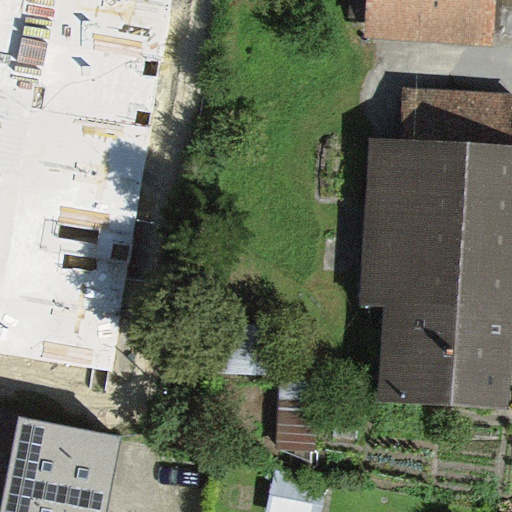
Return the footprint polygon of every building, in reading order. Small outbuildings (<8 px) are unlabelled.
[(178,0),(0,0),(0,355),(117,375),(178,0)] [(497,0),(367,0),(366,39),(496,45),(497,0)] [(511,93),(404,88),(402,138),(511,143),(511,93)] [(511,143),(402,138),(371,136),(361,306),(385,307),(511,314),(511,143)] [(511,348),(511,314),(385,307),(379,401),(508,409),(511,348)] [(218,327),(216,374),(272,376),(274,330),(218,327)] [(318,383),(280,381),(276,449),(314,451),(318,383)] [(20,413),(0,408),(0,511),(106,511),(121,436),(19,416),(20,413)] [(321,511),(328,483),(275,470),(264,511),(321,511)]
